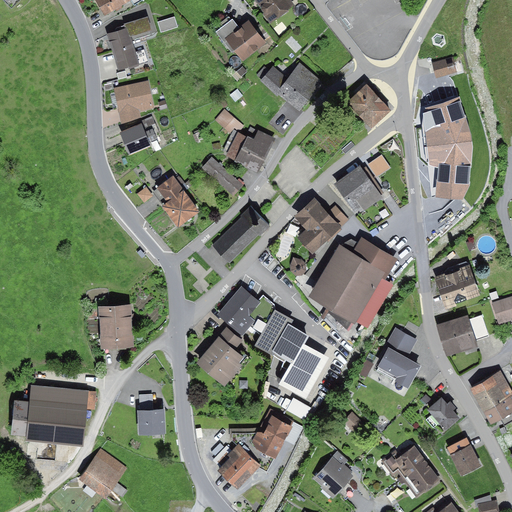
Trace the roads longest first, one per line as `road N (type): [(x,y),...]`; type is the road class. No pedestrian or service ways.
road 1 (tertiary): [(169,266),(105,181),(85,40),(65,0)]
road 2 (residential): [(169,266),(234,211),(300,118),(361,58)]
road 3 (residential): [(453,382),(429,327),(404,115)]
road 4 (track): [(17,511),(81,461),(115,388),(178,327)]
road 5 (residential): [(251,260),(324,178),(404,115)]
road 6 (tertiary): [(221,511),(188,451),(178,327)]
road 7 (residential): [(511,491),(453,382)]
